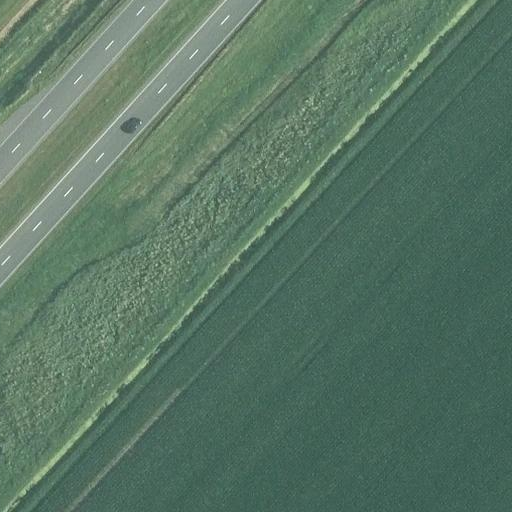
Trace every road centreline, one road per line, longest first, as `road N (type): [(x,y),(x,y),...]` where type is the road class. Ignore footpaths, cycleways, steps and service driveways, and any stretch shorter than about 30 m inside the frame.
road 1 (trunk): [(0,271),(247,0)]
road 2 (trunk): [(153,0),(0,168)]
